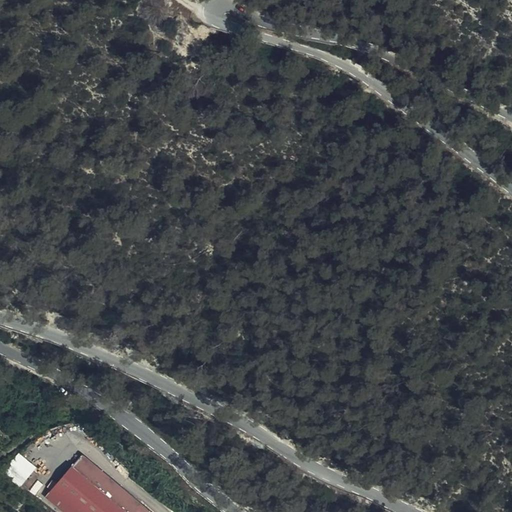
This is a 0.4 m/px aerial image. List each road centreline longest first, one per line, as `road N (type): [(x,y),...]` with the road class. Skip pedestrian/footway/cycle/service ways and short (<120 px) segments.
road 1 (tertiary): [(511,188),(371,79),(210,11),(227,2),(280,25),(389,53),(511,114)]
road 2 (tertiary): [(0,318),(148,372),(422,511)]
road 3 (tertiary): [(238,511),(134,424),(0,349)]
